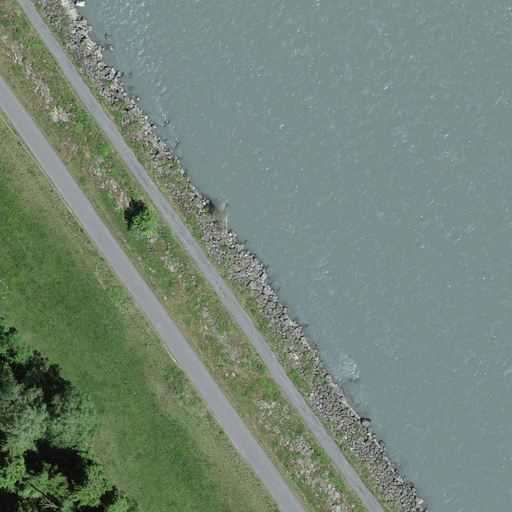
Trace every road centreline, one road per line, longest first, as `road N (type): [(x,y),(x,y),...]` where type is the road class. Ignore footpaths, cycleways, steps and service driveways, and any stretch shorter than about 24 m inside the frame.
road 1 (track): [(384,511),(23,0)]
road 2 (track): [(0,92),(293,511)]
